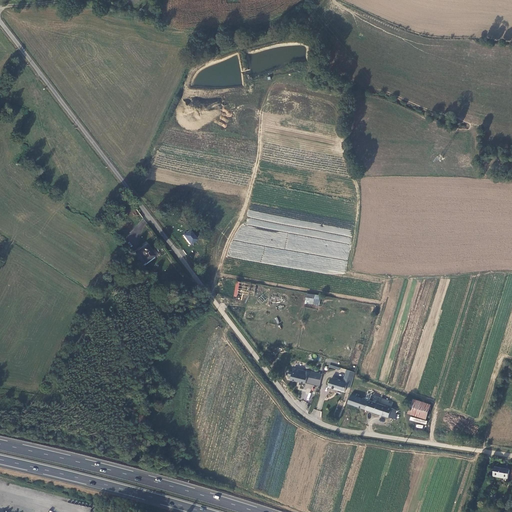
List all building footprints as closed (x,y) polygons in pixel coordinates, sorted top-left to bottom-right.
[(177,234),(184,243),(191,237),(184,228),(177,234)] [(133,249),(129,252),(137,262),(149,253),(141,245),(134,250),(133,249)] [(151,256),(149,253),(137,262),(139,265),(151,256)] [(319,305),(320,295),(306,294),(305,304),(319,305)] [(352,373),(344,370),(340,381),(344,382),(348,384),(350,377),(352,373)] [(304,376),(315,379),(316,373),(315,378),(304,375),(302,375),(289,372),(285,371),(284,375),(288,376),(287,380),(295,381),(302,383),(304,376)] [(340,381),(328,378),(325,386),(341,391),(342,387),(346,388),(348,384),(344,382),(340,381)] [(392,409),(384,406),(365,400),(365,401),(351,396),(353,393),(348,391),(347,393),(348,393),(344,402),(345,403),(352,405),(389,418),(392,409)] [(391,407),(393,401),(382,398),(380,404),(391,407)] [(405,412),(423,418),(427,404),(409,398),(405,412)] [(350,412),(352,405),(345,403),(342,409),(350,412)] [(490,466),(489,475),(503,477),(504,468),(490,466)]
